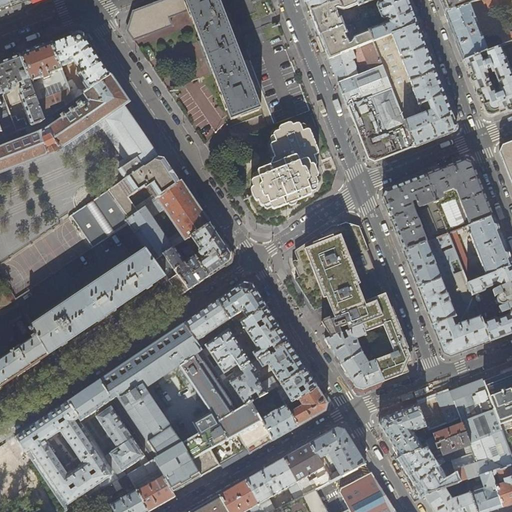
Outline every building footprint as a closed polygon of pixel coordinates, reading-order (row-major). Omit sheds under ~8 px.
[(0,0),(0,9),(11,6),(8,0),(0,0)] [(211,69),(230,120),(260,109),(241,56),(232,33),(229,23),(220,0),(165,0),(134,12),(128,31),(134,40),(172,25),(169,18),(189,10),(202,44),(211,69)] [(305,0),(306,2),(310,12),(339,0),(305,0)] [(359,7),(356,0),(339,0),(310,12),(312,17),(319,35),(345,26),(341,16),(338,17),(336,10),(337,9),(344,11),(356,6),(356,8),(359,7)] [(407,0),(356,0),(359,7),(376,0),(375,0),(378,0),(380,3),(377,4),(376,7),(378,12),(390,8),(390,7),(407,0)] [(412,12),(407,0),(390,7),(390,8),(378,12),(381,19),(383,20),(386,19),(388,22),(368,30),(373,42),(417,25),(412,12)] [(439,0),(445,14),(460,8),(459,3),(466,0),(467,0),(470,4),(480,0),(439,0)] [(511,0),(482,0),(486,8),(488,7),(490,8),(497,6),(497,5),(497,4),(506,0),(511,0),(511,33),(511,34),(510,33),(499,38),(498,39),(485,44),(482,37),(480,38),(476,28),(479,27),(470,4),(460,8),(445,14),(455,38),(464,61),(479,55),(486,53),(500,47),(511,42),(511,0)] [(345,26),(319,35),(327,55),(328,59),(373,42),(368,30),(363,18),(355,22),(358,32),(355,34),(356,37),(353,38),(351,42),(349,43),(346,37),(348,36),(345,26)] [(451,112),(425,45),(417,25),(373,42),(382,66),(391,89),(414,148),(437,139),(454,132),(457,126),(451,112)] [(52,43),(61,67),(71,63),(72,62),(72,61),(74,61),(80,70),(77,71),(78,73),(76,74),(77,76),(78,76),(86,87),(82,90),(76,90),(72,80),(67,83),(73,100),(84,92),(111,75),(99,58),(84,36),(80,35),(77,33),(68,37),(52,43)] [(373,42),(328,59),(337,80),(338,83),(382,66),(373,42)] [(28,52),(20,55),(44,120),(51,115),(52,114),(49,107),(64,101),(66,106),(73,100),(67,83),(61,67),(52,43),(35,49),(28,52)] [(487,57),(487,60),(483,61),(480,59),(479,55),(464,61),(475,89),(484,115),(491,118),(510,110),(511,109),(511,77),(500,47),(486,53),(487,57)] [(32,125),(43,121),(44,120),(20,55),(5,61),(0,63),(0,127),(3,136),(26,128),(28,127),(25,117),(18,119),(17,115),(12,117),(3,95),(12,91),(12,90),(13,90),(14,89),(14,88),(14,87),(13,87),(21,84),(22,87),(20,88),(19,89),(19,90),(21,94),(20,95),(20,96),(32,125)] [(382,66),(338,83),(340,89),(347,107),(391,89),(382,66)] [(0,172),(40,157),(45,155),(46,155),(61,148),(104,119),(132,161),(119,171),(124,180),(107,192),(126,220),(138,212),(128,199),(144,188),(145,190),(147,188),(155,200),(179,182),(171,171),(169,168),(168,168),(167,169),(166,168),(162,167),(162,164),(124,106),(129,102),(123,94),(120,89),(111,75),(84,92),(89,101),(81,107),(79,104),(75,106),(78,109),(72,112),(71,110),(68,112),(69,114),(64,118),(62,116),(59,117),(61,120),(56,123),(51,115),(44,120),(43,121),(32,125),(28,127),(26,128),(29,136),(0,147),(0,172)] [(391,89),(347,107),(348,109),(349,109),(351,116),(351,118),(352,117),(353,121),(355,124),(354,124),(355,126),(357,129),(358,133),(357,133),(358,135),(359,134),(361,141),(360,141),(361,143),(362,143),(365,150),(364,150),(364,152),(365,151),(368,158),(367,158),(368,160),(371,162),(375,163),(376,163),(376,162),(384,159),(384,160),(386,159),(385,158),(393,155),(393,156),(394,156),(395,155),(402,152),(404,152),(404,151),(412,148),(412,149),(414,148),(391,89)] [(312,163),(311,163),(309,157),(317,153),(319,151),(311,129),(308,128),(304,129),(301,123),(299,122),(293,124),(293,122),(291,122),(280,126),(279,127),(280,129),(275,131),(274,133),(276,140),(271,142),(270,144),(274,155),(272,156),(269,163),(256,168),(259,175),(252,177),(251,180),(253,185),(252,186),(251,189),(254,197),(256,199),(258,199),(260,203),(262,205),(269,202),(271,207),(274,208),(311,194),(312,192),(310,187),(316,185),(318,182),(316,178),(316,177),(317,176),(318,174),(316,169),(314,163),(312,163)] [(511,141),(502,146),(499,152),(508,174),(511,185),(511,141)] [(451,165),(425,176),(448,234),(463,228),(467,227),(492,217),(481,187),(471,163),(464,160),(451,165)] [(403,251),(448,234),(425,176),(401,185),(385,191),(383,198),(386,208),(403,251)] [(185,240),(210,223),(208,220),(182,181),(179,182),(155,200),(138,212),(126,220),(128,222),(129,224),(146,249),(154,260),(163,254),(174,247),(178,244),(185,240)] [(126,220),(107,192),(71,216),(91,247),(128,222),(126,220)] [(503,244),(492,217),(467,227),(470,233),(469,234),(470,236),(471,235),(472,240),(470,241),(471,243),(469,244),(469,246),(472,246),(475,253),(477,252),(487,276),(511,266),(503,244)] [(222,239),(210,223),(185,240),(190,249),(196,245),(199,249),(198,251),(198,253),(195,255),(208,277),(221,268),(230,262),(232,255),(222,239)] [(362,325),(364,331),(383,324),(394,353),(375,360),(384,382),(396,377),(402,375),(406,366),(410,357),(407,349),(393,315),(385,294),(384,294),(372,263),(358,268),(355,262),(353,256),(367,251),(368,250),(359,227),(346,223),(337,226),(332,226),(320,234),(324,241),(320,243),(318,240),(311,243),(313,246),(296,253),(298,259),(297,260),(296,259),(292,261),(292,262),(294,268),(295,268),(297,273),(299,277),(295,280),(314,311),(323,307),(325,313),(328,320),(322,322),(327,330),(331,337),(341,333),(339,327),(347,324),(349,330),(362,325)] [(464,232),(463,228),(448,234),(463,272),(467,284),(482,278),(480,275),(474,277),(457,235),(464,232)] [(448,234),(403,251),(410,269),(418,288),(463,272),(448,234)] [(190,249),(185,240),(178,244),(188,259),(184,262),(174,247),(163,254),(177,274),(168,280),(179,296),(184,293),(188,290),(197,285),(208,277),(195,255),(190,249)] [(165,275),(154,260),(146,249),(32,326),(37,336),(48,354),(51,352),(54,350),(158,280),(161,278),(165,275)] [(64,266),(70,274),(84,265),(78,256),(64,266)] [(511,267),(511,266),(487,276),(482,278),(467,284),(472,295),(486,290),(485,288),(497,283),(500,286),(502,292),(501,293),(499,294),(497,296),(497,299),(497,301),(499,303),(501,304),(503,304),(505,303),(507,304),(509,311),(508,314),(497,319),(496,317),(483,322),(490,341),(499,338),(511,333),(511,267)] [(472,295),(467,284),(463,272),(418,288),(428,314),(432,325),(477,308),(472,295)] [(266,307),(252,284),(244,283),(231,291),(217,301),(230,319),(243,311),(248,319),(266,307)] [(225,329),(232,323),(230,319),(217,301),(202,311),(184,323),(201,349),(205,346),(227,332),(225,329)] [(253,353),(257,360),(288,342),(277,325),(266,307),(248,319),(242,323),(258,349),(253,353)] [(483,322),(477,308),(432,325),(443,353),(450,356),(471,349),(490,341),(483,322)] [(29,328),(32,326),(25,315),(22,317),(29,328)] [(241,409),(201,349),(184,323),(143,351),(100,380),(154,460),(173,493),(187,485),(221,466),(230,467),(260,449),(273,442),(260,419),(251,403),(246,406),(241,409)] [(365,335),(364,331),(362,325),(349,330),(341,333),(331,337),(325,340),(334,354),(349,378),(355,387),(363,390),(373,386),(384,382),(375,360),(368,362),(361,351),(356,338),(365,335)] [(250,362),(230,331),(229,331),(229,330),(227,332),(205,346),(224,373),(237,364),(240,368),(250,362)] [(0,386),(48,354),(37,336),(36,337),(34,334),(33,335),(31,336),(32,339),(18,348),(17,348),(16,347),(10,351),(10,352),(10,353),(10,354),(0,360),(0,386)] [(267,364),(281,385),(306,371),(297,356),(288,342),(257,360),(251,364),(250,362),(240,368),(242,373),(229,381),(246,406),(251,403),(253,402),(250,397),(256,393),(259,398),(276,388),(278,387),(272,378),(262,385),(253,372),(256,370),(257,371),(267,364)] [(511,370),(500,375),(483,382),(501,431),(511,458),(511,370)] [(312,379),(306,371),(281,385),(278,387),(276,388),(285,405),(285,406),(294,401),(298,399),(317,387),(312,379)] [(483,382),(482,379),(455,389),(448,392),(459,416),(461,423),(464,430),(469,444),(501,431),(483,382)] [(71,399),(68,402),(79,418),(81,421),(87,416),(90,420),(93,421),(97,417),(117,448),(105,456),(120,480),(128,475),(154,460),(100,380),(71,399)] [(312,419),(326,411),(327,404),(322,395),(317,387),(298,399),(302,406),(298,408),(297,406),(294,401),(285,406),(298,427),(312,419)] [(459,416),(448,392),(435,397),(436,398),(432,399),(429,401),(428,400),(416,404),(425,427),(428,426),(429,427),(459,416)] [(68,402),(42,419),(16,437),(18,441),(27,454),(31,451),(67,506),(111,476),(75,421),(79,418),(68,402)] [(425,427),(416,404),(384,416),(381,417),(379,424),(392,446),(402,461),(424,450),(421,446),(419,442),(422,440),(420,437),(417,439),(413,432),(425,427)] [(298,427),(285,406),(285,405),(260,419),(273,442),(286,434),(298,427)] [(435,444),(464,430),(461,423),(432,435),(433,439),(425,443),(421,446),(424,450),(435,444)] [(309,443),(321,464),(325,461),(322,457),(328,454),(337,470),(333,473),(331,471),(334,470),(334,469),(326,473),(331,481),(351,471),(365,463),(344,430),(337,428),(326,434),(309,443)] [(469,446),(470,445),(469,444),(464,430),(435,444),(437,449),(439,449),(442,456),(462,448),(465,456),(448,463),(446,463),(446,465),(441,467),(449,480),(456,476),(459,483),(479,476),(480,476),(469,446)] [(511,464),(511,458),(501,431),(469,444),(470,445),(469,446),(480,476),(491,472),(511,464)] [(297,450),(283,458),(305,495),(314,490),(307,476),(314,472),(317,477),(313,479),(316,484),(319,482),(322,486),(331,481),(326,473),(321,464),(309,443),(297,450)] [(435,448),(436,449),(437,449),(435,444),(424,450),(402,461),(414,480),(423,495),(444,488),(459,483),(456,476),(449,480),(441,467),(446,465),(446,463),(445,463),(445,465),(437,470),(426,454),(435,448)] [(265,468),(246,480),(263,511),(272,511),(275,511),(268,498),(288,487),(295,500),(305,495),(283,458),(265,468)] [(173,493),(154,460),(128,475),(135,487),(137,490),(149,511),(160,506),(175,498),(173,493)] [(511,474),(510,469),(511,467),(511,464),(491,472),(494,482),(503,479),(504,483),(495,486),(503,507),(511,503),(511,474)] [(347,506),(343,499),(342,498),(343,498),(341,494),(340,494),(340,492),(341,488),(342,488),(356,481),(351,471),(331,481),(322,486),(315,490),(326,511),(350,511),(348,507),(347,508),(347,506)] [(396,511),(387,497),(371,472),(356,481),(342,488),(341,488),(340,492),(340,494),(341,494),(343,498),(342,498),(343,499),(347,506),(347,508),(348,507),(350,511),(396,511)] [(494,482),(491,472),(480,476),(479,476),(483,488),(481,489),(480,486),(472,489),(473,491),(470,493),(476,511),(487,511),(490,511),(503,507),(495,486),(494,482)] [(148,511),(149,511),(137,490),(113,504),(111,502),(110,495),(127,486),(130,490),(135,487),(128,475),(120,480),(102,490),(114,511),(148,511)] [(219,495),(229,511),(263,511),(246,480),(233,487),(219,495)] [(476,511),(470,493),(470,492),(451,499),(444,488),(423,495),(434,511),(476,511)] [(326,511),(315,490),(314,490),(305,495),(295,500),(284,506),(278,509),(275,511),(272,511),(229,511),(219,495),(205,503),(189,511),(326,511)]
